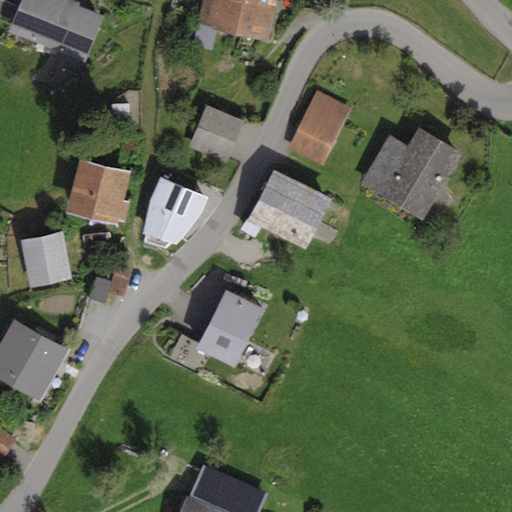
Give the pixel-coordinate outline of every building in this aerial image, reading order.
[(35,0),(31,10),(6,0),(0,0),(0,21),(94,60),(114,13),(82,0),(35,0)] [(213,0),(207,24),(276,43),(287,0),(213,0)] [(357,112),(323,96),(293,155),(326,172),(357,112)] [(256,131),(215,111),(196,151),(236,170),(256,131)] [(419,147),(398,134),(368,183),(430,222),(471,155),(430,130),(419,147)] [(144,174),(92,160),(78,213),(130,227),(144,174)] [(342,198),(283,169),(252,231),(263,237),(268,227),(316,251),(342,198)] [(71,236),(28,243),(35,289),(78,283),(71,236)] [(272,309),(234,290),(205,347),(243,366),(272,309)] [(63,350),(15,323),(0,349),(0,375),(38,396),(63,350)] [(223,511),(195,498),(188,511),(223,511)]
